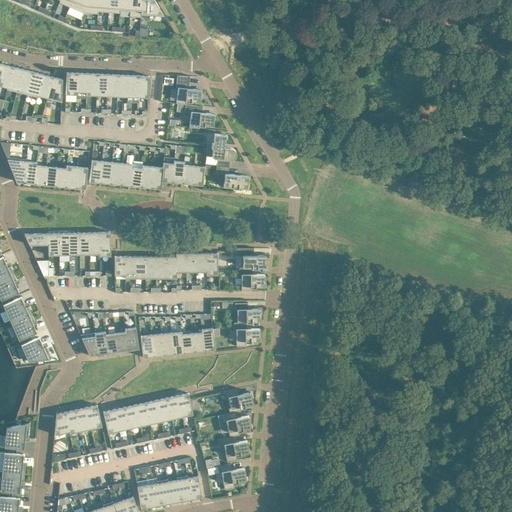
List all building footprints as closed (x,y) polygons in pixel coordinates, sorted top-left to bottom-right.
[(71,0),(69,7),(83,12),(84,5),(85,0),(71,0)] [(85,0),(84,5),(83,12),(98,14),(98,9),(98,6),(98,0),(85,0)] [(98,0),(98,6),(98,9),(102,9),(104,12),(108,12),(109,7),(109,0),(98,0)] [(109,0),(109,7),(108,12),(119,13),(120,10),(120,8),(120,0),(109,0)] [(120,0),(120,8),(120,10),(130,11),(130,9),(130,0),(120,0)] [(130,11),(129,16),(140,17),(140,13),(141,9),(141,0),(130,0),(130,9),(130,11)] [(140,13),(140,17),(149,17),(149,13),(163,14),(154,0),(141,0),(141,9),(140,13)] [(139,30),(139,36),(148,37),(148,30),(148,28),(140,27),(139,30)] [(0,71),(0,85),(7,87),(12,66),(2,63),(0,71)] [(7,87),(6,89),(16,92),(22,68),(12,66),(7,87)] [(22,68),(16,92),(26,94),(32,71),(23,69),(22,68)] [(32,71),(26,94),(36,97),(37,95),(42,74),(32,71)] [(66,82),(65,94),(76,94),(77,91),(77,72),(66,72),(66,82)] [(77,72),(77,91),(86,92),(86,73),(77,72)] [(86,92),(85,95),(86,95),(96,95),(97,73),(86,73),(86,92)] [(97,73),(96,95),(106,95),(107,74),(97,73)] [(42,74),(37,95),(47,97),(52,76),(42,74)] [(107,74),(106,95),(117,96),(117,74),(107,74)] [(117,74),(117,96),(127,96),(128,74),(117,74)] [(128,74),(127,96),(137,97),(138,75),(128,74)] [(138,75),(137,97),(147,97),(148,97),(148,86),(148,75),(138,75)] [(177,75),(175,87),(177,87),(176,103),(185,104),(185,101),(190,101),(190,100),(199,101),(200,96),(200,89),(188,88),(188,87),(190,75),(177,75)] [(52,76),(47,97),(61,101),(62,88),(61,88),(62,78),(52,76)] [(185,104),(184,111),(191,111),(189,127),(199,128),(199,125),(204,125),(204,124),(213,125),(214,113),(197,112),(197,105),(185,104)] [(211,142),(211,147),(212,148),(211,156),(217,157),(216,166),(229,167),(229,161),(230,161),(231,161),(232,161),(233,160),(234,160),(235,159),(235,158),(236,157),(236,156),(236,155),(236,154),(236,153),(236,152),(235,151),(235,150),(234,150),(233,149),(232,149),(231,148),(224,148),(225,134),(214,133),(213,142),(211,142)] [(1,142),(0,141),(6,156),(7,156),(9,157),(10,143),(3,142),(1,142)] [(7,156),(6,156),(10,167),(16,181),(24,182),(26,161),(27,159),(26,159),(9,157),(7,156)] [(90,169),(89,181),(100,182),(102,160),(92,159),(91,159),(90,169)] [(102,160),(100,182),(110,183),(112,161),(102,160)] [(173,163),(171,182),(182,183),(184,164),(184,161),(174,160),(173,160),(173,163)] [(26,161),(24,182),(34,183),(36,165),(37,162),(36,162),(26,161)] [(112,161),(110,183),(120,184),(122,162),(112,161)] [(122,162),(120,184),(130,185),(132,166),(133,163),(132,163),(122,162)] [(163,167),(161,181),(162,181),(171,182),(173,163),(163,162),(162,167),(163,167)] [(142,167),(140,186),(150,187),(153,166),(142,165),(142,164),(142,167)] [(184,164),(182,183),(192,184),(194,165),(184,164)] [(36,165),(34,183),(44,184),(46,166),(36,165)] [(66,168),(64,186),(74,188),(77,166),(67,165),(66,165),(66,168)] [(194,165),(192,184),(202,185),(203,173),(204,166),(194,165)] [(46,166),(44,184),(54,185),(56,167),(46,166)] [(77,166),(74,188),(85,189),(86,178),(87,167),(77,166)] [(132,166),(130,185),(140,186),(142,167),(132,166)] [(153,166),(150,187),(161,189),(162,181),(161,181),(163,167),(162,167),(153,166)] [(216,166),(215,173),(224,174),(223,187),(233,188),(233,187),(238,188),(238,186),(247,187),(248,176),(228,173),(229,167),(216,166)] [(56,167),(54,185),(64,186),(66,168),(56,167)] [(110,231),(99,232),(99,253),(99,255),(110,255),(110,231)] [(68,232),(58,233),(59,254),(69,254),(68,232)] [(78,232),(68,232),(69,254),(79,254),(78,232)] [(89,232),(78,232),(79,254),(89,254),(89,232)] [(99,232),(89,232),(89,254),(99,253),(99,232)] [(48,233),(24,233),(29,244),(48,244),(48,233)] [(58,233),(48,233),(48,244),(48,255),(59,254),(58,233)] [(253,247),(235,248),(235,255),(242,255),(242,267),(252,267),(252,268),(257,268),(257,266),(266,266),(266,255),(253,255),(253,247)] [(186,252),(175,252),(175,256),(176,256),(176,271),(186,271),(186,252)] [(196,252),(186,252),(186,271),(196,271),(196,252)] [(206,252),(196,252),(196,271),(206,271),(206,252)] [(206,271),(206,274),(217,274),(217,252),(206,252),(206,271)] [(3,256),(0,257),(0,278),(13,273),(10,266),(10,265),(7,267),(6,263),(3,256)] [(125,256),(114,256),(114,274),(124,274),(125,274),(125,256)] [(125,274),(124,274),(124,277),(135,277),(135,256),(125,256),(125,274)] [(145,256),(135,256),(135,277),(145,277),(145,256)] [(155,256),(145,256),(145,277),(155,277),(155,256)] [(165,256),(155,256),(155,277),(165,277),(165,256)] [(175,256),(165,256),(165,277),(176,277),(176,271),(176,256),(175,256)] [(49,267),(49,264),(38,265),(43,275),(49,275),(49,271),(49,267)] [(242,267),(239,267),(239,274),(241,274),(241,290),(251,290),(251,287),(255,287),(255,285),(264,285),(264,274),(252,274),(252,268),(252,267),(242,267)] [(13,273),(0,278),(0,298),(1,300),(18,292),(15,285),(14,281),(17,280),(16,280),(13,273)] [(21,296),(3,304),(5,310),(9,319),(11,322),(31,313),(28,306),(25,307),(24,304),(21,296)] [(247,302),(235,302),(235,309),(237,309),(237,322),(246,322),(251,322),(251,320),(260,320),(260,308),(248,309),(247,302)] [(31,313),(11,322),(12,325),(16,334),(19,340),(36,332),(33,325),(32,321),(34,320),(31,313)] [(237,322),(233,322),(234,329),(236,329),(236,346),(246,345),(246,341),(250,341),(250,340),(259,340),(259,328),(247,328),(246,322),(237,322)] [(135,327),(124,328),(125,331),(128,350),(138,348),(135,327)] [(212,327),(201,328),(201,331),(202,331),(204,350),(214,349),(212,327)] [(105,331),(94,332),(97,354),(108,352),(105,334),(105,331)] [(125,331),(115,332),(118,351),(128,350),(125,331)] [(181,331),(171,332),(173,354),(183,352),(181,334),(182,334),(181,331)] [(201,331),(191,333),(194,351),(204,350),(202,331),(201,331)] [(94,332),(80,334),(89,355),(97,354),(94,332)] [(105,334),(108,352),(118,351),(115,332),(105,334)] [(171,332),(161,333),(163,355),(173,354),(171,332)] [(161,333),(151,334),(153,356),(163,355),(161,333)] [(182,334),(181,334),(183,352),(194,351),(191,333),(182,334)] [(151,334),(140,335),(142,357),(153,356),(151,334)] [(38,337),(21,344),(21,346),(25,355),(28,361),(43,359),(51,358),(46,346),(43,347),(42,344),(38,337)] [(237,388),(222,391),(224,398),(226,397),(229,412),(235,411),(241,410),(240,407),(245,406),(244,405),(253,403),(251,392),(238,394),(237,388)] [(188,392),(177,395),(182,416),(192,414),(188,392)] [(177,395),(166,397),(171,418),(182,416),(177,395)] [(166,397),(156,399),(160,421),(171,418),(166,397)] [(196,398),(189,400),(191,406),(197,405),(196,398)] [(156,399),(145,402),(150,423),(160,421),(156,399)] [(145,402),(135,404),(139,425),(150,423),(145,402)] [(97,404),(86,407),(91,428),(101,426),(99,412),(97,404)] [(135,404),(124,406),(129,428),(139,425),(135,404)] [(124,406),(114,409),(118,430),(129,428),(124,406)] [(86,407),(75,409),(80,430),(91,428),(86,407)] [(75,409),(64,411),(69,431),(69,433),(80,430),(75,409)] [(114,409),(103,411),(108,432),(118,430),(114,409)] [(55,420),(54,434),(69,431),(64,411),(56,413),(55,420)] [(229,412),(222,414),(224,421),(226,420),(229,436),(233,435),(239,434),(238,430),(243,429),(242,428),(251,426),(248,415),(237,418),(235,411),(229,412)] [(6,427),(4,447),(24,449),(25,437),(28,438),(29,422),(21,424),(6,427)] [(229,436),(218,439),(219,446),(224,445),(228,462),(238,460),(236,455),(241,454),(241,452),(249,450),(247,439),(235,442),(233,435),(229,436)] [(0,451),(0,471),(2,471),(24,473),(25,465),(22,465),(23,454),(4,452),(0,451)] [(231,464),(218,466),(219,472),(221,472),(224,489),(234,487),(233,482),(238,482),(237,480),(246,479),(244,467),(232,469),(231,464)] [(2,471),(0,489),(0,490),(19,492),(20,481),(23,481),(24,473),(2,471)] [(186,475),(176,477),(177,479),(181,500),(190,499),(187,477),(186,475)] [(198,475),(187,477),(190,499),(201,497),(201,496),(198,475)] [(166,479),(156,481),(157,483),(161,504),(171,502),(167,481),(166,479)] [(177,479),(167,481),(171,502),(181,500),(177,479)] [(157,483),(147,484),(151,506),(161,504),(157,483)] [(147,484),(137,486),(141,508),(151,506),(147,484)] [(0,495),(0,511),(20,511),(21,509),(18,509),(19,498),(0,495)] [(133,496),(123,499),(127,511),(138,511),(137,509),(133,496)] [(127,511),(123,499),(113,503),(116,511),(127,511)] [(113,501),(103,504),(104,506),(105,511),(116,511),(113,503),(113,501)]
